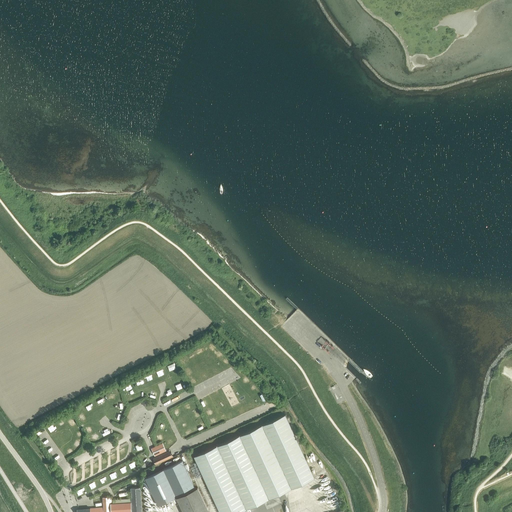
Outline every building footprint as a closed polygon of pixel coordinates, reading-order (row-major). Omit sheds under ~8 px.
[(171,367),(177,364),(175,359),(168,362),(171,367)] [(241,511),(315,478),(286,415),(195,457),(220,511),(241,511)] [(151,448),(155,456),(166,450),(163,442),(151,448)] [(153,458),(156,464),(174,456),(171,450),(153,458)] [(198,487),(195,488),(182,461),(145,478),(158,506),(177,497),(184,511),(204,511),(209,510),(198,487)] [(132,502),(132,511),(138,511),(142,511),(141,487),(131,488),(132,502)] [(103,502),(104,507),(103,511),(110,511),(110,502),(112,502),(112,496),(102,497),(103,502)] [(111,511),(132,511),(132,502),(111,504),(111,511)]
